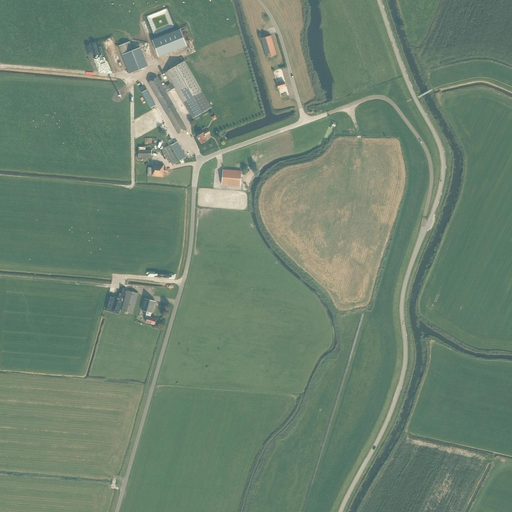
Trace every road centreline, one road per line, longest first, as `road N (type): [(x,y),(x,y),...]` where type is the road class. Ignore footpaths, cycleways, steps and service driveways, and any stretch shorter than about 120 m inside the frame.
road 1 (unclassified): [(117,511),(187,264),(197,166),(304,122)]
road 2 (unclassified): [(340,511),(398,390),(402,294),(422,232)]
road 3 (unclassified): [(422,232),(440,189),(442,154),(378,0)]
road 4 (unclassified): [(422,232),(429,159),(389,100),(372,97),(304,122)]
road 5 (track): [(349,106),(362,179),(349,196),(326,203),(334,245)]
road 6 (unclassified): [(304,122),(277,28),(257,0)]
